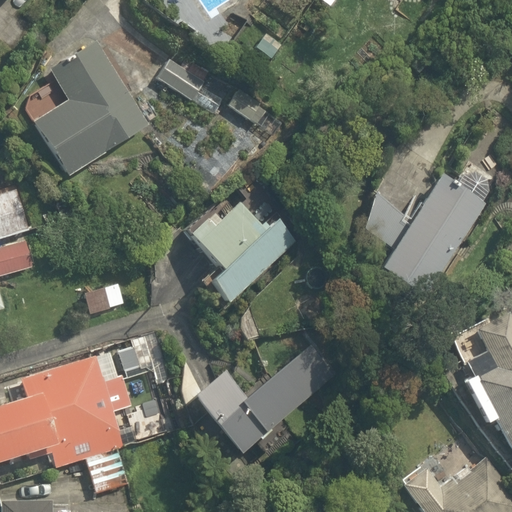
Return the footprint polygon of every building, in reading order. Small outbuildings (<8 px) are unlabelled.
[(328,57),(329,57),(330,57),(331,57),(332,56),(333,56),(333,55),(334,55),(334,54),(335,54),(335,53),(335,52),(336,52),(336,51),(336,50),(336,49),(336,48),(336,47),(335,47),(335,46),(335,45),(334,44),(334,43),(333,43),(333,42),(332,41),(331,41),(330,40),(329,40),(328,40),(327,40),(326,40),(325,40),(324,40),(323,41),(322,42),(321,42),(321,43),(320,44),(320,45),(320,46),(319,46),(319,47),(319,48),(319,49),(320,49),(320,50),(320,51),(320,52),(320,53),(321,53),(321,54),(322,54),(322,55),(323,56),(324,56),(324,57),(325,57),(326,57),(327,57),(328,57)] [(61,178),(144,128),(91,42),(45,70),(64,101),(28,123),(61,178)] [(256,60),(242,49),(235,57),(250,68),(256,60)] [(154,79),(186,101),(206,71),(190,60),(184,70),(168,59),(154,79)] [(189,100),(210,114),(220,99),(199,85),(189,100)] [(246,121),(257,105),(235,90),(224,106),(246,121)] [(185,177),(189,171),(177,163),(173,168),(185,177)] [(421,299),(482,205),(478,202),(485,191),(481,179),(472,172),(461,173),(454,185),(438,175),(407,222),(371,193),(358,229),(389,250),(376,269),(421,299)] [(196,174),(189,183),(207,198),(214,189),(196,174)] [(11,191),(0,194),(0,237),(24,231),(11,191)] [(194,282),(217,309),(291,242),(281,231),(285,228),(272,213),(257,227),(234,201),(220,214),(210,203),(180,231),(208,264),(194,282)] [(31,214),(34,225),(49,221),(47,211),(31,214)] [(0,246),(0,275),(28,268),(20,241),(0,246)] [(116,285),(79,295),(85,315),(121,304),(116,285)] [(511,327),(504,313),(485,324),(483,320),(449,339),(460,361),(436,375),(505,472),(511,467),(511,327)] [(187,396),(233,455),(252,440),(260,451),(282,434),(272,421),(330,375),(306,345),(239,398),(218,371),(187,396)] [(135,347),(115,352),(119,370),(139,366),(135,347)] [(7,402),(24,460),(47,453),(51,467),(116,448),(106,413),(128,406),(120,378),(100,383),(98,376),(93,357),(19,378),(25,397),(7,402)] [(81,460),(91,493),(130,482),(120,449),(81,460)] [(400,489),(416,511),(511,511),(511,497),(487,461),(453,485),(451,482),(438,491),(425,472),(400,489)] [(0,502),(0,511),(48,511),(49,502),(0,502)]
